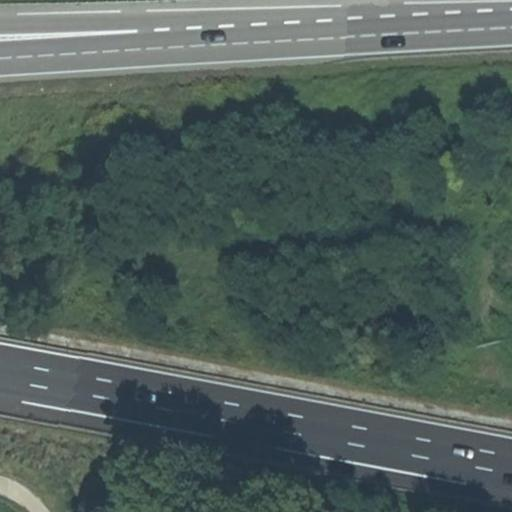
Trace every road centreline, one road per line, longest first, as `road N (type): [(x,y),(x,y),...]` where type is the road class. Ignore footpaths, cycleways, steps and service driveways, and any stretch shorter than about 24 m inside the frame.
road 1 (trunk): [(0,359),(511,454)]
road 2 (trunk): [(511,33),(215,45)]
road 3 (trunk): [(215,45),(146,21),(0,23)]
road 4 (trunk): [(215,45),(0,58)]
